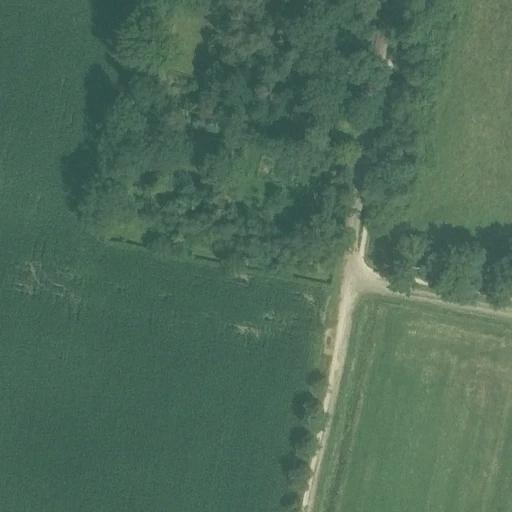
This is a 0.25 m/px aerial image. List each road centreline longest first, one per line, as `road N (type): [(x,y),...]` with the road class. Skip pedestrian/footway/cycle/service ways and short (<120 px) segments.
road 1 (track): [(354,283),(393,0)]
road 2 (track): [(309,511),(354,283)]
road 3 (track): [(511,314),(354,283)]
